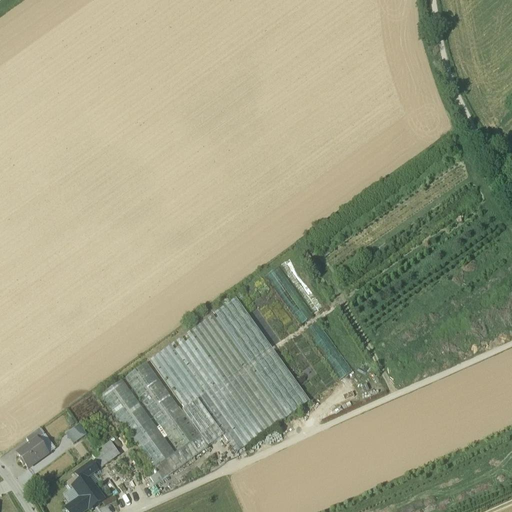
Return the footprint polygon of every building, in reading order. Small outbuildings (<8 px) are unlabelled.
[(267,278),(300,324),(312,316),(280,269),(267,278)] [(238,455),(310,404),(238,300),(151,360),(186,411),(183,414),(148,364),(126,379),(179,455),(176,457),(124,382),(104,395),(163,480),(225,437),(238,455)] [(306,333),(341,383),(353,375),(318,324),(306,333)] [(67,435),(74,447),(87,438),(80,427),(67,435)] [(39,430),(25,440),(29,446),(36,441),(37,442),(44,436),(39,430)] [(29,446),(17,455),(20,459),(19,460),(23,466),(25,465),(28,470),(47,456),(37,442),(36,441),(29,446)] [(106,466),(114,460),(105,447),(97,453),(99,456),(106,466)] [(99,456),(94,460),(101,469),(106,466),(99,456)] [(91,465),(75,476),(76,478),(66,485),(78,502),(70,507),(69,506),(64,510),(65,511),(85,511),(90,509),(90,508),(95,504),(96,507),(103,502),(87,479),(96,473),(91,465)] [(155,476),(150,480),(154,487),(162,481),(157,475),(156,476),(155,473),(154,474),(155,476)]
